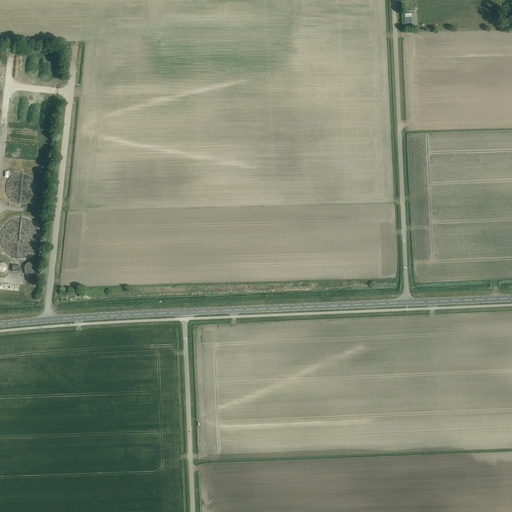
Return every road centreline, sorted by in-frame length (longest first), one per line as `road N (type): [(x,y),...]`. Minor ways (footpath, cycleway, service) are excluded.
road 1 (unclassified): [(407,303),(393,0)]
road 2 (tertiary): [(184,312),(407,303)]
road 3 (unclassified): [(193,511),(184,312)]
road 4 (tertiary): [(0,324),(184,312)]
